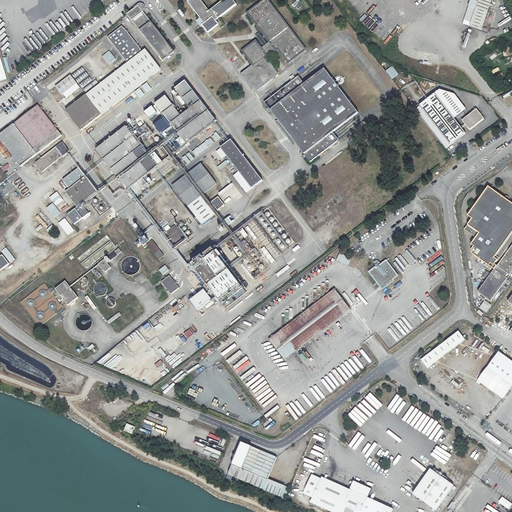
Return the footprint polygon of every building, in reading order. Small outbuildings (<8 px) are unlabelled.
[(224,0),(210,11),(200,0),(191,0),(188,2),(202,19),(206,24),(203,26),(209,33),(220,25),(216,21),(221,17),(237,5),(232,0),(224,0)] [(267,42),(264,44),(261,46),(256,39),(243,50),(253,64),(252,65),(250,66),(242,72),(256,89),(278,72),(266,57),(278,48),(289,61),(306,47),(267,0),(261,0),(247,12),(269,40),(267,42)] [(478,0),(478,3),(477,5),(488,9),(490,0),(478,0)] [(137,8),(131,12),(129,14),(134,20),(147,10),(147,9),(147,8),(146,5),(144,3),(143,3),(141,3),(136,7),(137,8)] [(488,9),(477,5),(469,27),(480,30),(481,28),(488,9)] [(176,52),(147,15),(146,16),(145,15),(137,21),(138,22),(136,24),(165,61),(169,57),(170,58),(173,57),(172,55),(176,52)] [(143,49),(126,28),(125,29),(123,26),(109,38),(129,63),(68,111),(84,130),(162,68),(147,49),(144,52),(142,50),(143,49)] [(264,44),(267,42),(259,32),(256,34),(264,44)] [(117,60),(103,43),(91,53),(105,70),(117,60)] [(74,75),(77,79),(87,71),(84,67),(74,75)] [(390,79),(397,76),(393,67),(386,69),(390,79)] [(326,68),(306,83),(304,84),(298,77),(266,102),(282,123),(294,139),(312,161),(339,140),(333,132),(334,131),(360,112),(326,68)] [(78,80),(81,84),(90,76),(87,72),(78,80)] [(57,88),(64,96),(79,84),(73,76),(57,88)] [(94,81),(91,77),(81,85),(85,89),(94,81)] [(85,90),(88,93),(101,83),(98,80),(85,90)] [(192,109),(185,114),(181,117),(179,114),(166,97),(157,105),(164,113),(187,144),(217,121),(186,81),(176,89),(192,109)] [(67,106),(81,95),(79,93),(72,98),(71,97),(64,102),(67,106)] [(463,129),(461,126),(455,118),(459,115),(448,100),(443,104),(436,94),(420,106),(451,145),(466,133),(463,129)] [(164,113),(157,105),(154,107),(159,113),(161,116),(164,113)] [(61,136),(38,107),(0,137),(0,140),(22,168),(61,136)] [(159,113),(154,107),(146,113),(151,120),(159,113)] [(463,120),(465,123),(467,126),(470,130),(484,119),(477,109),(463,120)] [(136,120),(141,126),(144,122),(140,117),(136,120)] [(294,139),(282,123),(280,125),(292,141),(294,139)] [(147,124),(141,128),(149,139),(155,134),(147,124)] [(98,150),(128,190),(131,188),(158,167),(127,127),(98,150)] [(211,136),(215,142),(221,138),(216,132),(211,136)] [(227,155),(253,188),(263,180),(232,141),(222,148),(227,155)] [(37,163),(44,171),(70,150),(64,142),(37,163)] [(11,157),(1,143),(0,143),(0,152),(6,161),(11,157)] [(168,143),(161,148),(169,158),(176,153),(168,143)] [(227,155),(222,148),(218,152),(223,159),(227,155)] [(189,152),(182,158),(187,164),(194,159),(189,152)] [(173,187),(203,225),(218,214),(203,194),(217,183),(201,163),(173,187)] [(79,208),(84,205),(99,193),(80,168),(64,180),(69,187),(71,190),(67,193),(79,208)] [(69,187),(64,180),(60,184),(65,190),(69,187)] [(494,270),(477,292),(490,301),(506,279),(504,278),(507,275),(508,276),(511,271),(511,245),(496,267),(494,265),(494,264),(497,261),(493,258),(511,233),(511,204),(489,187),(467,216),(472,219),(467,225),(478,234),(470,244),(473,247),(471,250),(471,254),(488,266),(487,267),(490,270),(491,268),(494,270)] [(220,194),(213,200),(219,208),(226,202),(220,194)] [(56,206),(60,214),(67,210),(62,202),(56,206)] [(84,205),(79,208),(78,210),(85,219),(91,215),(84,205)] [(85,219),(78,210),(69,216),(77,226),(85,219)] [(64,218),(58,223),(68,236),(75,230),(64,218)] [(37,220),(32,225),(34,228),(40,224),(37,220)] [(52,225),(46,230),(48,233),(54,227),(52,225)] [(139,225),(136,228),(142,236),(146,233),(139,225)] [(168,232),(174,239),(180,235),(182,233),(176,226),(168,232)] [(180,235),(174,239),(178,245),(184,240),(180,235)] [(154,241),(149,245),(160,260),(166,256),(154,241)] [(265,246),(261,249),(270,264),(274,261),(265,246)] [(246,288),(243,284),(214,248),(193,264),(196,267),(225,305),(246,288)] [(340,253),(337,261),(348,265),(351,258),(340,253)] [(4,254),(0,256),(0,265),(0,266),(3,269),(10,263),(4,254)] [(109,263),(112,261),(110,257),(100,264),(107,273),(113,268),(109,263)] [(377,282),(383,289),(394,281),(393,279),(398,276),(386,261),(376,269),(375,268),(370,272),(377,282)] [(97,278),(101,276),(96,269),(92,271),(97,278)] [(180,288),(171,276),(163,282),(172,294),(180,288)] [(67,282),(57,290),(70,306),(80,298),(67,282)] [(269,338),(284,358),(350,307),(334,287),(269,338)] [(249,292),(246,288),(225,305),(228,309),(249,292)] [(24,304),(37,326),(59,314),(44,289),(38,292),(40,296),(24,304)] [(192,301),(199,311),(208,303),(211,306),(216,303),(206,290),(192,301)] [(485,300),(479,308),(486,313),(491,305),(485,300)] [(78,327),(88,329),(90,320),(79,318),(78,327)] [(152,324),(157,330),(161,327),(156,321),(152,324)] [(186,335),(189,340),(195,336),(191,331),(186,335)] [(422,360),(429,369),(466,340),(460,331),(422,360)] [(476,339),(473,346),(478,349),(482,342),(476,339)] [(511,359),(501,352),(489,368),(511,384),(511,359)] [(354,374),(360,369),(352,361),(347,366),(354,374)] [(128,423),(125,429),(133,433),(135,426),(128,423)] [(228,475),(285,498),(289,487),(265,478),(273,455),(241,443),(228,475)] [(430,470),(412,495),(436,511),(453,486),(430,470)] [(366,500),(324,481),(320,480),(309,503),(313,504),(330,511),(382,511),(384,508),(366,500)] [(498,502),(508,509),(511,504),(511,503),(502,496),(498,502)]
